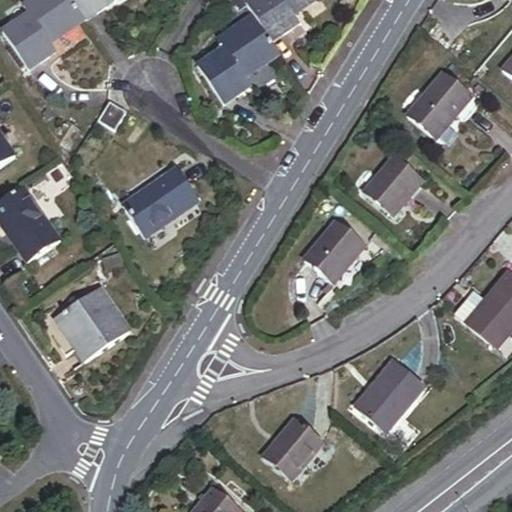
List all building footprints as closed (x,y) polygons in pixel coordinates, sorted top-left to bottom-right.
[(84,23),(68,0),(35,0),(23,8),(29,17),(1,36),(27,74),(55,55),(49,47),(84,23)] [(107,0),(68,0),(84,23),(111,5),(107,0)] [(292,17),(318,0),(255,0),(252,2),(245,7),(253,19),(270,45),(298,26),(292,17)] [(244,80),(278,57),(270,45),(253,19),(219,41),(225,51),(197,70),(222,108),(250,90),(244,80)] [(408,119),(435,143),(471,103),(444,79),(408,119)] [(114,134),(125,117),(108,106),(97,124),(114,134)] [(0,169),(14,160),(0,139),(0,169)] [(393,163),(365,196),(392,220),(421,187),(393,163)] [(175,173),(122,210),(143,242),(197,205),(175,173)] [(58,246),(22,191),(0,206),(0,226),(2,230),(7,226),(11,233),(6,236),(26,267),(58,246)] [(6,236),(11,233),(7,226),(2,230),(6,236)] [(335,227),(305,263),(334,288),(365,252),(335,227)] [(123,271),(118,257),(100,262),(105,277),(123,271)] [(511,330),(511,279),(509,277),(486,305),(474,295),(455,318),(494,351),(511,330)] [(100,293),(53,323),(82,367),(129,337),(100,293)] [(422,393),(392,368),(376,387),(377,389),(358,411),(386,435),(422,393)] [(263,461),(290,483),(321,446),(294,424),(263,461)] [(235,511),(213,493),(197,511),(235,511)]
